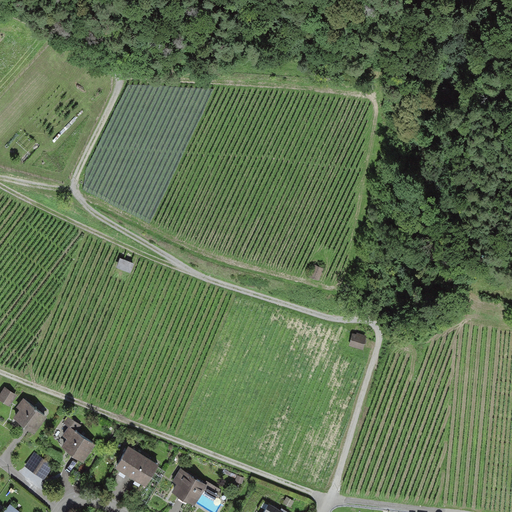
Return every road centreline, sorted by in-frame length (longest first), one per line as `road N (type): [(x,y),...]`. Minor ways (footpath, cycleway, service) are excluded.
road 1 (track): [(331,499),(380,334),(373,323),(182,267),(0,182)]
road 2 (track): [(197,272),(90,210),(76,191),(118,87),(117,67),(0,3)]
road 3 (track): [(331,499),(0,370)]
road 4 (unknown): [(380,334),(412,305),(446,296),(481,324),(511,329)]
road 5 (track): [(455,511),(331,499)]
